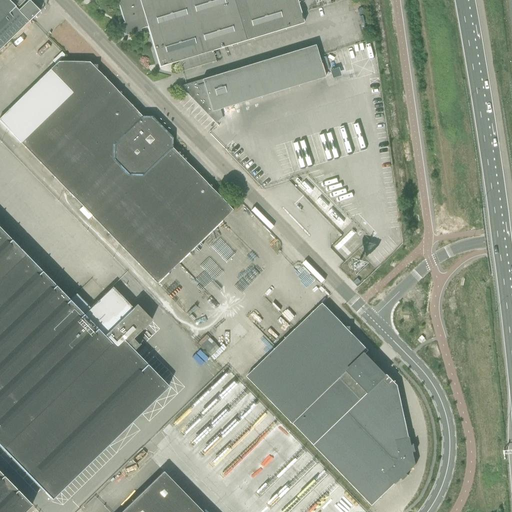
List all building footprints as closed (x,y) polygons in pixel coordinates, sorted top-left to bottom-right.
[(0,0),(0,49),(39,12),(28,1),(24,5),(22,3),(25,1),(24,0),(11,0),(13,3),(12,5),(7,0),(0,0)] [(116,0),(124,23),(122,24),(126,36),(141,32),(142,30),(147,28),(159,68),(178,62),(181,72),(215,62),(212,52),(304,24),(301,14),(296,0),(116,0)] [(178,85),(178,86),(218,127),(218,126),(216,123),(218,121),(222,118),(219,110),(324,77),(313,44),(179,86),(178,85)] [(91,66),(89,63),(58,62),(49,70),(72,94),(20,144),(156,284),(232,211),(210,189),(211,188),(211,185),(208,185),(207,186),(185,162),(185,159),(182,159),(182,156),(179,156),(179,153),(176,153),(164,141),(164,136),(158,135),(154,132),(154,125),(149,125),(120,96),(120,95),(120,92),(117,92),(117,93),(96,71),(96,70),(96,65),(91,65),(91,66)] [(325,154),(338,149),(336,142),(341,140),(337,129),(330,131),(317,135),(320,146),(322,146),(325,154)] [(304,182),(301,185),(309,194),(313,190),(304,182)] [(320,198),(316,201),(325,210),(328,206),(320,198)] [(344,222),(331,209),(328,213),(340,226),(344,222)] [(0,447),(51,500),(168,387),(133,351),(139,345),(138,344),(138,345),(132,339),(151,321),(136,305),(132,309),(112,288),(83,316),(69,301),(71,299),(57,285),(55,287),(19,250),(0,230),(0,447)] [(247,377),(293,424),(313,446),(372,506),(395,485),(401,480),(402,482),(408,476),(407,474),(416,465),(413,453),(415,452),(414,444),(411,445),(410,438),(409,438),(398,386),(387,375),(385,377),(378,369),(380,367),(374,361),(372,363),(365,355),(368,351),(350,333),(350,327),(345,327),(322,304),(247,377)] [(173,419),(203,454),(261,404),(230,369),(173,419)] [(200,511),(162,472),(121,511),(200,511)] [(0,511),(24,511),(31,506),(0,474),(0,511)]
